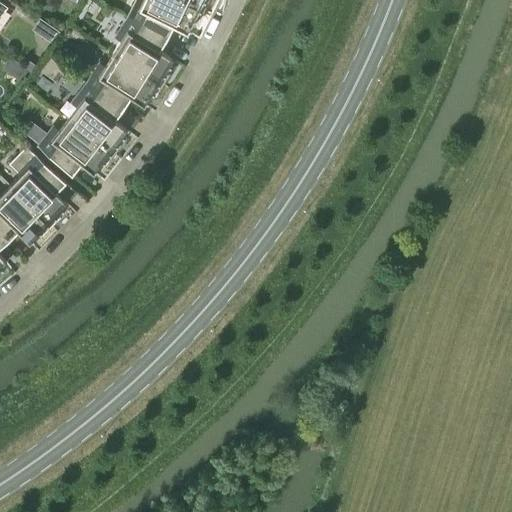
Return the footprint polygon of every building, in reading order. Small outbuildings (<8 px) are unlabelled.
[(204,10),(183,0),(136,0),(128,17),(167,38),(173,25),(188,32),(195,18),(198,20),(197,21),(198,22),(204,10)] [(183,0),(204,10),(208,0),(183,0)] [(121,40),(113,53),(163,84),(170,73),(169,72),(168,74),(165,72),(173,59),(159,50),(167,38),(128,17),(116,37),(121,40)] [(100,62),(87,83),(123,108),(131,96),(144,105),(153,91),(156,93),(154,95),(156,95),(163,84),(113,53),(105,66),(100,62)] [(77,106),(68,118),(114,154),(122,143),(121,142),(120,144),(117,142),(127,129),(114,119),(123,108),(87,83),(72,102),(77,106)] [(114,154),(68,118),(59,130),(54,126),(38,146),(72,174),(81,162),(94,172),(103,160),(106,162),(105,164),(106,164),(114,154)] [(9,184),(51,226),(61,216),(60,215),(59,217),(56,214),(67,203),(56,192),(66,181),(26,145),(8,163),(20,174),(9,184)] [(51,226),(9,184),(0,194),(0,232),(8,241),(18,231),(29,242),(40,230),(43,233),(41,234),(42,235),(51,226)]
